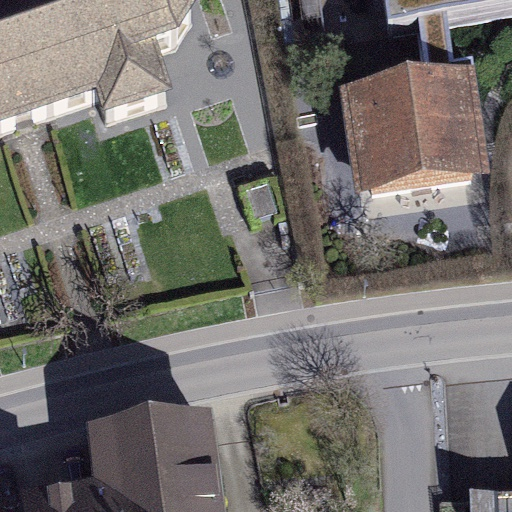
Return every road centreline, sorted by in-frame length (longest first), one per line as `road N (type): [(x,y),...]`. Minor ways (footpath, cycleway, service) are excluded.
road 1 (tertiary): [(0,424),(397,342)]
road 2 (residential): [(405,511),(397,342)]
